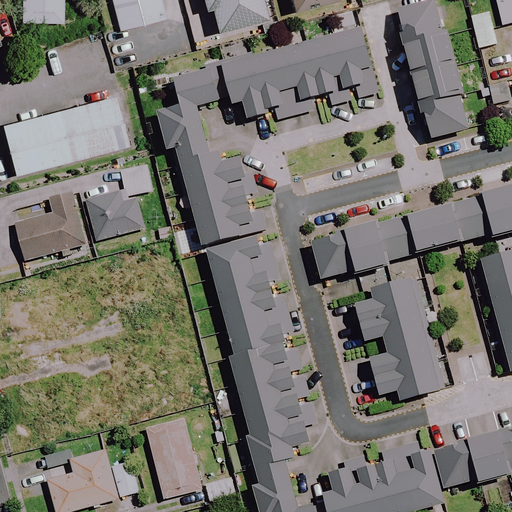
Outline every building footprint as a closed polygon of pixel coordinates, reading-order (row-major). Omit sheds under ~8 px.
[(63,25),(63,0),(21,0),(21,24),(63,25)] [(111,0),(119,33),(181,18),(176,0),(111,0)] [(266,21),(260,0),(203,0),(206,13),(211,12),(217,35),(266,21)] [(286,0),(290,13),(339,2),(338,0),(286,0)] [(511,0),(493,0),(501,29),(511,26),(511,0)] [(440,37),(432,4),(397,13),(430,142),(461,134),(473,131),(448,34),(440,37)] [(492,14),(469,20),(478,54),(501,47),(492,14)] [(301,118),(298,105),(329,97),(333,112),(348,107),(344,92),(366,87),(361,70),(369,68),(360,36),(221,73),(229,103),(232,110),(241,108),(245,125),(269,119),(268,115),(277,113),(280,124),(301,118)] [(205,250),(246,239),(242,227),(256,223),(246,187),(229,192),(227,183),(247,178),(241,157),(227,161),(225,155),(212,158),(199,111),(221,105),(213,75),(169,87),(175,110),(159,114),(170,155),(177,153),(202,251),(205,250)] [(507,85),(491,89),(495,107),(511,104),(507,85)] [(129,147),(116,97),(2,126),(15,176),(129,147)] [(153,195),(148,167),(123,172),(128,200),(153,195)] [(511,234),(511,194),(455,209),(377,230),(312,247),(322,284),(387,267),(465,247),(511,234)] [(121,207),(119,196),(87,204),(97,244),(145,232),(138,203),(121,207)] [(86,248),(73,197),(52,203),(55,216),(17,226),(28,263),(86,248)] [(246,239),(205,250),(252,437),(247,438),(259,485),(252,487),(258,511),(323,511),(321,503),(312,506),(305,477),(290,481),(286,465),(297,462),(293,448),(309,444),(303,422),(289,425),(288,419),(307,414),(301,395),(283,399),(281,392),(299,387),(294,368),(276,373),(274,364),(294,358),(284,322),(269,326),(265,313),(283,308),(272,267),(255,272),(252,260),(268,256),(262,235),(246,239)] [(511,253),(466,267),(497,379),(511,374),(511,253)] [(121,305),(102,271),(52,298),(41,304),(60,339),(121,305)] [(372,301),(352,307),(364,348),(381,343),(385,357),(369,362),(380,402),(397,397),(399,405),(444,392),(411,278),(369,290),(372,301)] [(187,320),(179,288),(127,301),(136,333),(187,320)] [(30,297),(0,298),(1,333),(31,332),(30,297)] [(178,360),(173,341),(130,351),(142,402),(181,392),(173,361),(178,360)] [(75,431),(63,382),(25,390),(37,440),(75,431)] [(92,402),(100,432),(128,425),(128,428),(142,424),(138,409),(126,412),(121,395),(92,402)] [(204,490),(187,424),(148,434),(165,500),(204,490)] [(433,457),(443,494),(480,484),(480,487),(511,478),(511,432),(502,435),(469,444),(472,457),(460,461),(457,450),(433,457)] [(110,468),(106,452),(70,461),(74,474),(47,481),(55,511),(81,511),(139,496),(130,462),(110,468)] [(321,503),(323,511),(427,511),(446,507),(443,494),(433,457),(432,454),(414,459),(417,470),(400,474),(397,463),(360,473),(364,487),(357,489),(352,472),(329,479),(334,495),(320,498),(321,503)] [(230,479),(206,486),(211,504),(235,497),(230,479)]
